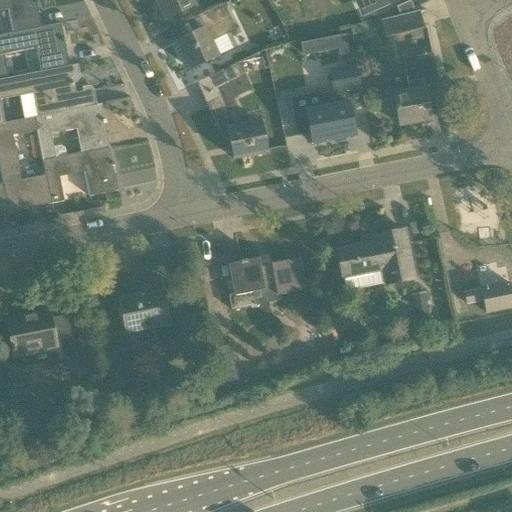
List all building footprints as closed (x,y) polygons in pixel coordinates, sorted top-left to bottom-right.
[(0,0),(0,11),(8,10),(12,35),(41,29),(41,28),(35,0),(0,0)] [(155,0),(165,19),(192,6),(192,5),(189,0),(155,0)] [(396,7),(400,16),(414,13),(410,1),(396,7)] [(220,23),(230,19),(222,4),(197,16),(203,29),(185,37),(176,42),(189,70),(217,56),(210,42),(225,35),(220,23)] [(383,31),(385,39),(423,29),(419,11),(414,13),(400,16),(380,21),(383,31)] [(365,35),(383,31),(380,21),(350,28),(352,34),(364,32),(365,35)] [(0,80),(8,79),(3,55),(35,49),(40,73),(69,67),(60,24),(41,28),(41,29),(12,35),(0,36),(0,80)] [(344,35),(300,43),(303,56),(337,50),(339,57),(348,55),(347,48),(344,35)] [(393,90),(373,94),(376,114),(396,110),(399,126),(430,120),(424,89),(439,87),(432,54),(404,59),(410,91),(394,94),(393,90)] [(238,63),(214,74),(196,83),(219,131),(227,130),(233,159),(266,152),(260,121),(233,127),(225,111),(218,96),(215,89),(228,83),(244,75),(239,64),(238,63)] [(78,110),(96,106),(93,91),(93,90),(92,89),(91,88),(90,87),(89,87),(88,86),(86,86),(81,88),(82,92),(74,93),(72,84),(73,84),(75,83),(76,82),(77,81),(78,80),(79,78),(79,76),(79,75),(77,66),(69,67),(40,73),(8,79),(0,80),(0,125),(4,125),(0,105),(0,100),(19,97),(33,94),(38,118),(78,110)] [(330,72),(334,94),(337,106),(305,112),(309,134),(311,143),(354,135),(351,117),(349,108),(346,92),(360,89),(355,67),(330,72)] [(363,95),(373,92),(370,77),(360,79),(363,95)] [(37,135),(42,162),(55,159),(51,135),(76,130),(80,154),(109,148),(100,105),(96,106),(78,110),(38,118),(34,119),(36,130),(37,135)] [(0,125),(0,173),(2,186),(8,214),(26,211),(26,210),(50,205),(45,177),(21,182),(12,137),(11,135),(36,130),(34,119),(4,125),(0,125)] [(80,154),(55,159),(42,162),(45,177),(50,205),(63,202),(59,178),(84,173),(88,197),(117,191),(109,148),(80,154)] [(385,283),(386,285),(413,279),(404,230),(376,235),(377,242),(336,250),(342,278),(343,278),(346,291),(385,283)] [(276,296),(305,290),(299,259),(259,266),(258,259),(245,261),(245,260),(239,261),(240,262),(228,265),(234,296),(275,288),(276,296)] [(118,300),(125,333),(152,328),(157,353),(190,346),(183,311),(167,314),(159,278),(143,281),(145,294),(118,300)] [(511,308),(511,301),(508,283),(486,288),(486,286),(484,286),(484,288),(480,289),(481,290),(483,300),(485,314),(511,308)] [(483,300),(481,290),(463,294),(465,304),(483,300)] [(424,293),(409,295),(411,302),(425,300),(424,293)] [(73,350),(64,304),(63,297),(29,303),(31,314),(5,320),(13,356),(13,359),(47,353),(49,363),(49,366),(75,360),(77,369),(91,366),(87,348),(73,350)] [(229,346),(213,350),(221,385),(237,382),(229,346)]
